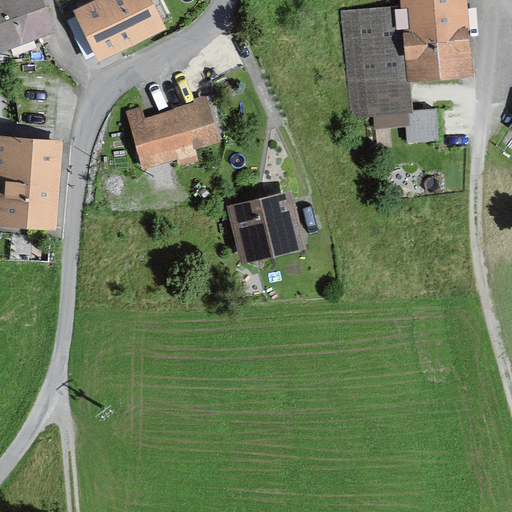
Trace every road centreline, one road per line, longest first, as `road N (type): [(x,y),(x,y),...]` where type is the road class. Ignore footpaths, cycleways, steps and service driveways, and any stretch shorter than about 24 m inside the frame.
road 1 (unclassified): [(105,85),(82,117),(51,400),(0,470)]
road 2 (track): [(511,401),(475,239),(475,163),(499,3)]
road 3 (unclassified): [(223,0),(171,49),(105,85)]
